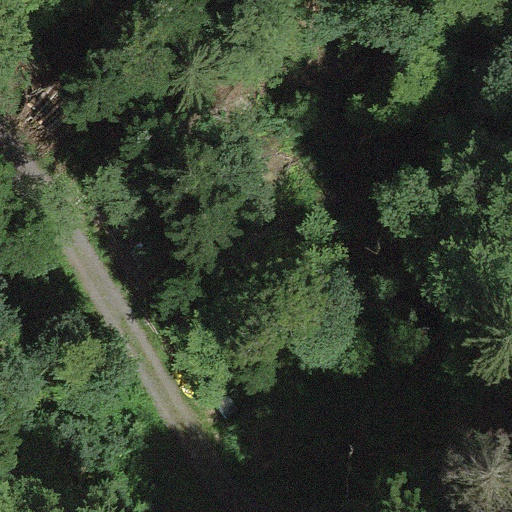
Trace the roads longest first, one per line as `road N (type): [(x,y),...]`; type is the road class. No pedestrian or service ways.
road 1 (track): [(0,140),(29,165),(213,473),(255,511)]
road 2 (track): [(393,511),(511,439)]
